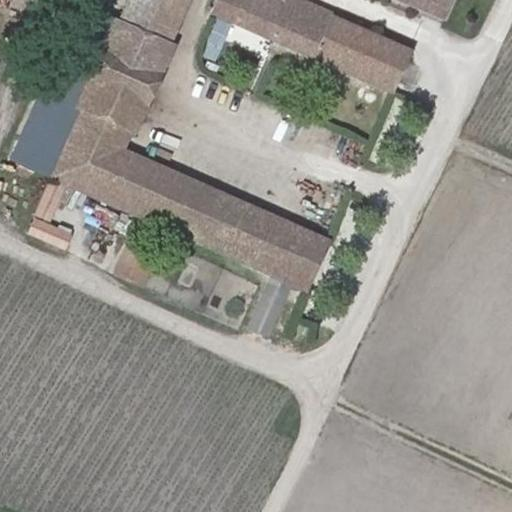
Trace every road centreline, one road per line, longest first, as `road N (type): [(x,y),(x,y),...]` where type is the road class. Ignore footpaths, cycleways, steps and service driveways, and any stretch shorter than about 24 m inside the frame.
road 1 (track): [(0,243),(511,479)]
road 2 (track): [(511,9),(330,376),(336,395),(274,511)]
road 3 (unknown): [(419,196),(200,111)]
road 4 (unknown): [(347,0),(485,63)]
